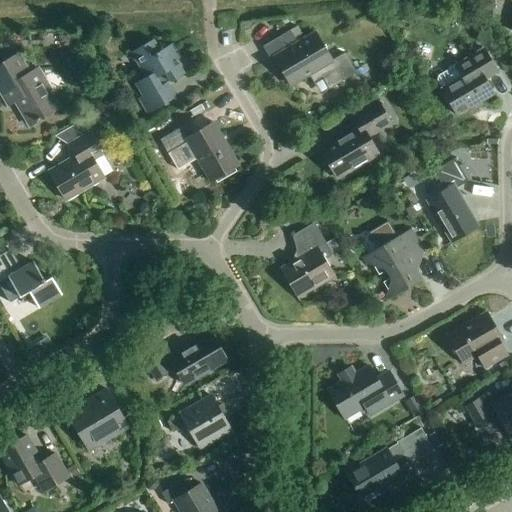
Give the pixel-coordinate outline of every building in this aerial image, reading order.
[(496,10),(494,0),(480,0),(482,12),(496,10)] [(309,76),(320,95),(357,74),(345,54),(332,62),(315,33),(297,43),(290,31),(262,47),(270,60),(274,58),(291,87),(309,76)] [(176,61),(180,59),(171,45),(159,52),(152,40),(131,53),(145,78),(135,84),(142,97),(138,99),(147,115),(175,98),(167,85),(184,75),(176,61)] [(493,96),(485,81),(497,74),(483,50),(455,66),(438,76),(436,81),(457,117),(493,96)] [(15,104),(29,128),(60,110),(46,85),(47,84),(39,70),(30,75),(19,56),(0,67),(0,94),(8,108),(15,104)] [(320,152),(336,179),(378,154),(367,137),(377,131),(378,132),(391,124),(377,102),(351,118),(358,129),(320,152)] [(187,143),(210,183),(238,166),(213,123),(190,137),(184,126),(160,141),(168,154),(187,143)] [(48,174),(64,201),(104,178),(94,160),(102,156),(89,134),(68,146),(75,158),(48,174)] [(425,200),(450,243),(478,227),(455,189),(467,182),(453,158),(432,171),(443,190),(425,200)] [(142,205),(140,209),(141,213),(145,215),(149,214),(151,210),(150,206),(146,204),(142,205)] [(292,236),(298,260),(280,270),(296,298),(334,276),(325,260),(333,255),(314,223),(292,236)] [(368,234),(377,249),(362,258),(366,266),(373,268),(378,276),(386,271),(390,279),(382,283),(387,291),(385,298),(387,301),(422,281),(410,262),(424,253),(410,230),(396,238),(387,223),(368,234)] [(33,263),(18,272),(14,265),(17,263),(10,251),(0,256),(0,287),(10,304),(19,298),(29,293),(38,309),(62,295),(51,278),(44,282),(33,263)] [(500,343),(503,342),(486,313),(445,336),(462,365),(477,357),(484,369),(507,356),(500,343)] [(168,373),(175,369),(185,386),(226,361),(211,334),(172,357),(167,347),(144,361),(156,381),(168,373)] [(328,391),(344,419),(365,407),(370,416),(402,397),(387,373),(376,380),(368,367),(355,375),(351,368),(338,376),(342,383),(328,391)] [(128,428),(106,390),(93,397),(94,399),(85,404),(88,408),(69,419),(88,451),(128,428)] [(465,406),(478,428),(497,417),(511,441),(511,394),(495,404),(488,393),(465,406)] [(424,409),(416,395),(404,403),(413,416),(424,409)] [(167,422),(173,433),(185,426),(198,448),(217,436),(218,438),(231,431),(211,397),(167,422)] [(433,410),(443,404),(440,399),(430,405),(433,410)] [(145,422),(151,432),(161,426),(156,416),(145,422)] [(409,465),(433,451),(420,428),(344,474),(354,490),(355,489),(360,499),(383,485),(385,488),(403,477),(393,461),(403,455),(409,465)] [(436,433),(429,437),(435,448),(442,444),(436,433)] [(0,454),(12,475),(11,478),(13,482),(16,482),(18,486),(34,477),(43,492),(68,478),(55,454),(41,462),(26,436),(0,451),(0,454)] [(79,474),(74,465),(67,470),(72,479),(79,474)] [(79,475),(72,479),(76,486),(83,482),(79,475)] [(157,479),(147,481),(149,491),(154,490),(158,485),(157,479)] [(170,504),(174,511),(217,511),(201,484),(195,488),(189,479),(179,483),(157,496),(164,507),(170,504)]
